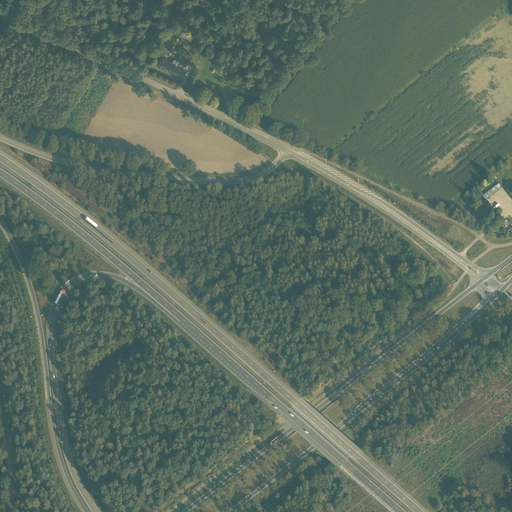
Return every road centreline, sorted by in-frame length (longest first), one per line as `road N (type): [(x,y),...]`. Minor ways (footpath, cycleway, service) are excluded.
road 1 (trunk): [(418,511),(105,237),(0,157)]
road 2 (primary): [(480,281),(184,511)]
road 3 (primary): [(231,511),(503,288)]
road 4 (trunk): [(94,511),(61,436),(52,311),(63,289),(91,274),(156,296)]
road 5 (trunk): [(156,296),(399,511)]
road 6 (unclassified): [(286,151),(0,17)]
road 7 (trunk): [(0,219),(29,281),(59,455),(86,511)]
road 8 (trunk): [(286,151),(256,178),(191,182),(111,174),(0,139)]
road 9 (primary): [(457,258),(286,151)]
road 10 (trunk): [(0,173),(156,296)]
